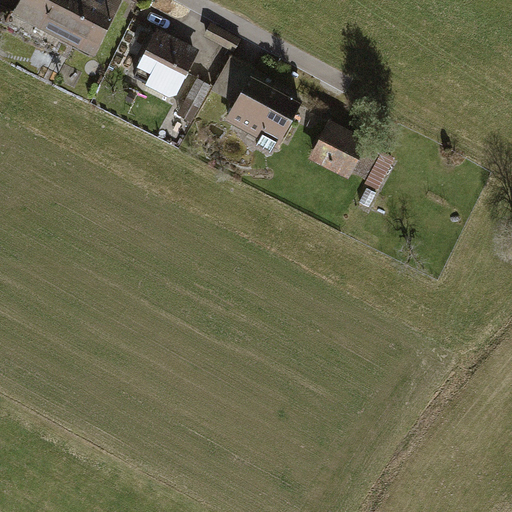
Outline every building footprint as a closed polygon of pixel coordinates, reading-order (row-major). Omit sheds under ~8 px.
[(18,0),(11,14),(89,56),(118,2),(113,0),(18,0)] [(210,20),(201,35),(230,53),(239,38),(210,20)] [(201,49),(157,27),(131,76),(176,98),(201,49)] [(93,64),(103,69),(108,60),(98,55),(93,64)] [(213,93),(233,104),(251,72),(231,61),(213,93)] [(302,100),(251,72),(233,104),(225,120),(237,126),(234,131),(274,153),(302,100)] [(176,115),(189,122),(208,86),(195,79),(176,115)] [(366,140),(329,121),(309,160),(345,180),(366,140)] [(380,191),(395,162),(370,149),(355,178),(380,191)] [(377,198),(367,193),(361,205),(370,210),(377,198)]
